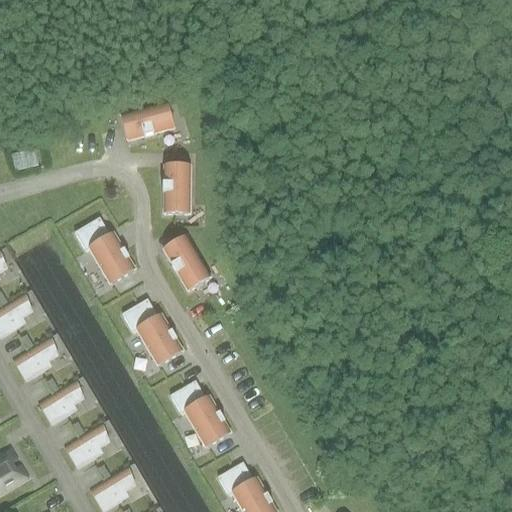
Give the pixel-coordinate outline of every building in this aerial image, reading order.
[(121,118),(128,143),(174,130),(168,105),(121,118)] [(35,150),(11,155),(15,173),(39,168),(35,150)] [(165,168),(164,216),(190,216),(191,168),(165,168)] [(101,220),(76,235),(87,254),(91,251),(111,286),(137,271),(116,235),(111,238),(101,220)] [(164,252),(188,293),(211,280),(187,239),(164,252)] [(21,300),(0,312),(0,336),(3,341),(24,328),(21,323),(31,317),(21,300)] [(148,302),(123,316),(135,335),(138,333),(159,368),(185,353),(164,317),(159,320),(148,302)] [(48,343),(16,362),(29,384),(51,371),(48,366),(58,360),(48,343)] [(196,383),(172,398),(183,417),(186,415),(207,450),(233,435),(211,398),(207,401),(196,383)] [(74,385),(42,404),(55,427),(77,414),(74,409),(84,403),(74,385)] [(98,430),(67,448),(80,471),(102,458),(98,453),(109,447),(98,430)] [(0,495),(26,479),(10,453),(0,458),(0,495)] [(244,465),(219,480),(230,499),(234,497),(242,511),(277,511),(259,480),(255,483),(244,465)] [(125,473),(93,492),(105,511),(109,511),(128,501),(125,496),(135,490),(125,473)]
